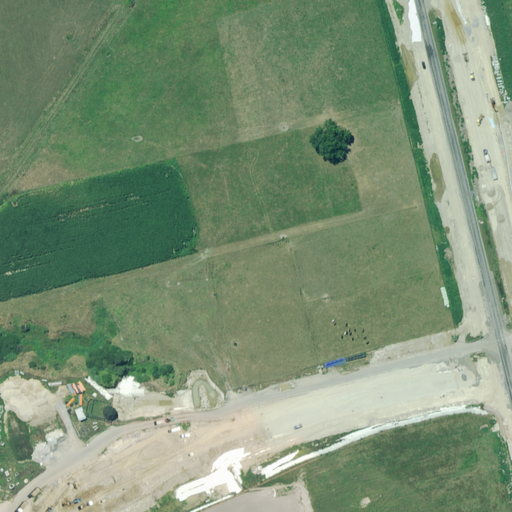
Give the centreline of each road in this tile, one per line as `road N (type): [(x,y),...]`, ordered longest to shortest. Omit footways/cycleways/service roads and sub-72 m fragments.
road 1 (secondary): [(86,511),(272,415),(511,350)]
road 2 (unclassified): [(438,0),(511,294)]
road 3 (unknown): [(228,436),(185,265)]
